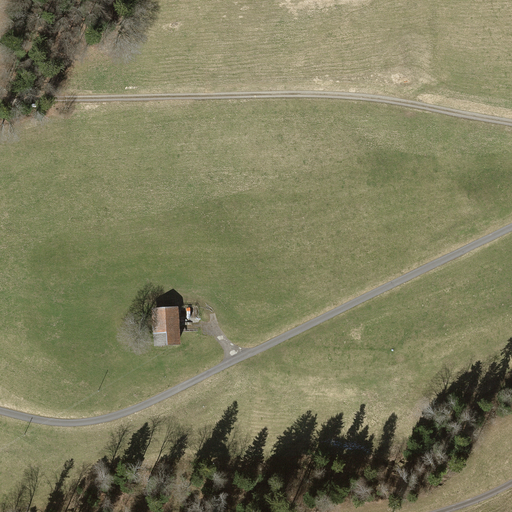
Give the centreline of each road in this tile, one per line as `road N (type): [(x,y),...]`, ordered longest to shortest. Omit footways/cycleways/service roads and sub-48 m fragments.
road 1 (unclassified): [(511,225),(137,410),(74,425),(0,412)]
road 2 (track): [(0,107),(360,95),(511,123)]
